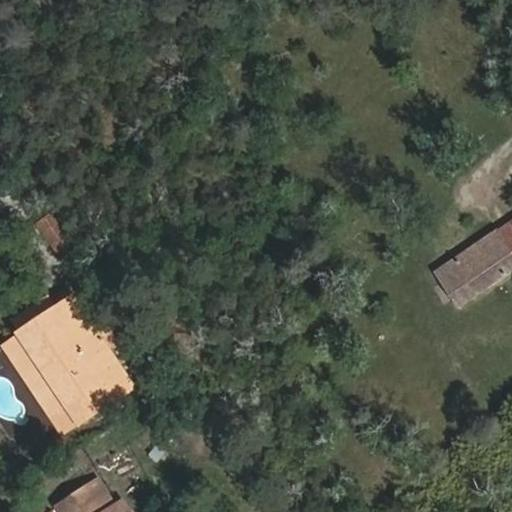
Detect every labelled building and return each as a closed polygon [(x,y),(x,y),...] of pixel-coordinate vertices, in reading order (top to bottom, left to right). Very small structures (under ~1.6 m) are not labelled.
[(511,215),(449,256),(451,259),(472,289),(511,263),(511,215)] [(39,230),(54,252),(75,238),(60,216),(39,230)] [(456,300),(472,289),(451,259),(435,269),(456,300)] [(42,295),(6,319),(15,332),(50,308),(42,295)] [(89,330),(67,296),(50,308),(15,332),(71,418),(127,383),(101,347),(110,341),(99,324),(89,330)] [(0,341),(0,346),(54,429),(71,418),(15,332),(0,341)] [(48,494),(58,510),(85,491),(75,475),(48,494)] [(120,511),(107,492),(92,501),(85,491),(58,510),(59,511),(120,511)]
